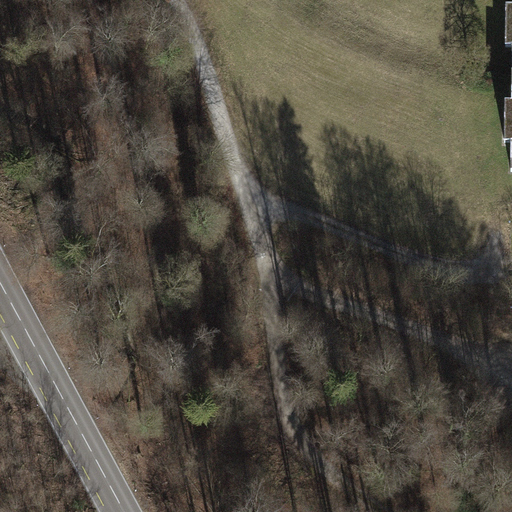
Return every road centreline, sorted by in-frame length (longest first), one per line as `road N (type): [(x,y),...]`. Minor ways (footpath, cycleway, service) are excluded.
road 1 (track): [(383,511),(290,422),(267,255)]
road 2 (secondary): [(0,288),(121,511)]
